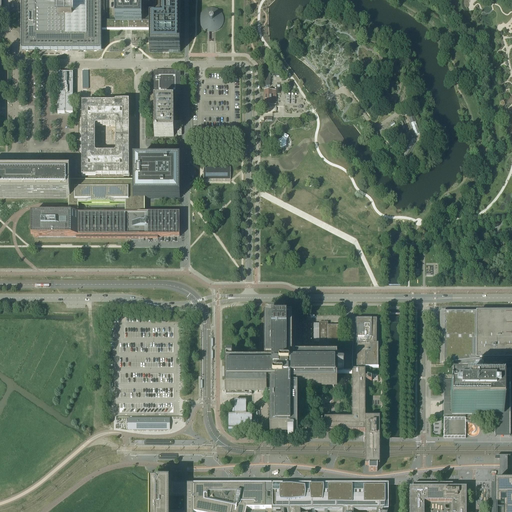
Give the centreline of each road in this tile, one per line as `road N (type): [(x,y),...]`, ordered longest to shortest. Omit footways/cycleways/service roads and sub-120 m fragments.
road 1 (secondary): [(0,298),(122,298),(161,306),(248,298)]
road 2 (unclassified): [(248,298),(249,71)]
road 3 (unclassified): [(186,273),(186,64)]
road 4 (secondary): [(248,298),(423,299)]
road 5 (unclassified): [(16,64),(186,64)]
road 6 (unclassified): [(423,299),(423,434)]
